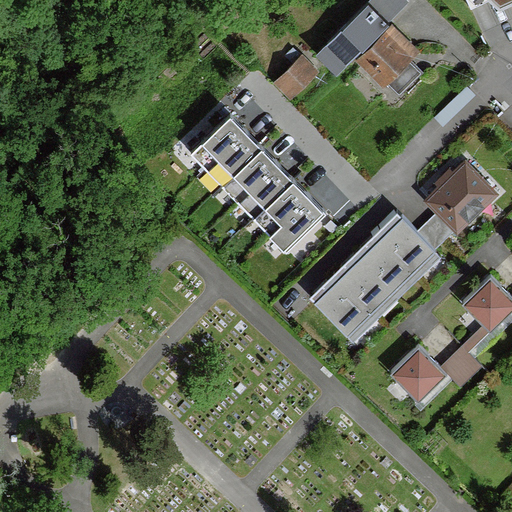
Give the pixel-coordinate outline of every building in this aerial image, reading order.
[(408,3),(404,0),(371,0),(315,55),(336,76),(392,22),(390,20),(408,3)] [(387,31),(360,57),(385,83),(388,81),(410,59),(413,56),(387,31)] [(303,56),(278,81),(292,96),(318,71),(303,56)] [(410,59),(388,81),(401,94),(422,72),(410,59)] [(287,251),(325,214),(230,117),(192,154),(287,251)] [(496,193),(466,162),(429,198),(440,210),(457,226),(459,229),(496,193)] [(417,233),(399,216),(315,300),(361,346),(447,260),(435,248),(457,226),(440,210),(417,233)] [(511,293),(493,273),(464,301),(483,322),(492,330),(511,310),(511,293)] [(483,322),(441,363),(449,371),(461,384),(482,362),(474,354),(495,334),(492,330),(483,322)] [(415,349),(392,371),(420,400),(449,371),(441,363),(421,343),(415,349)]
